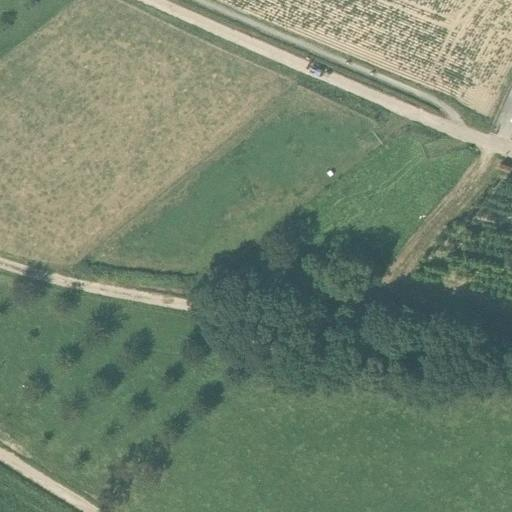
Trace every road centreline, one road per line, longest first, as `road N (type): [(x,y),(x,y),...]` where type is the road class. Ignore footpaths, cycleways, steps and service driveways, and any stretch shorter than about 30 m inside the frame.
road 1 (track): [(0,264),(123,295),(511,361)]
road 2 (track): [(149,0),(461,133)]
